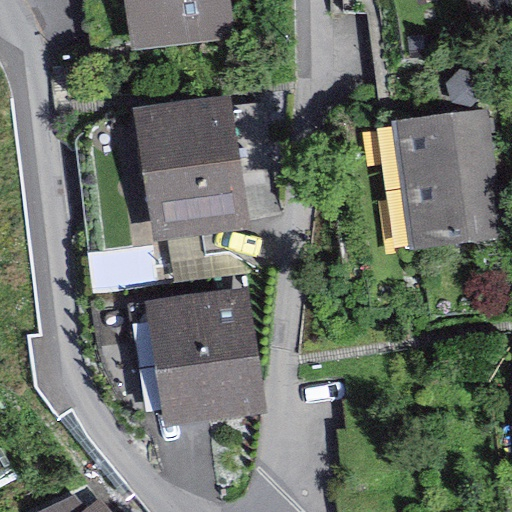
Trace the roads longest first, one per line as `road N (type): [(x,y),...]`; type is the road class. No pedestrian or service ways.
road 1 (residential): [(178,511),(87,411),(75,384),(37,70),(0,9)]
road 2 (residential): [(309,0),(307,129),(271,511)]
